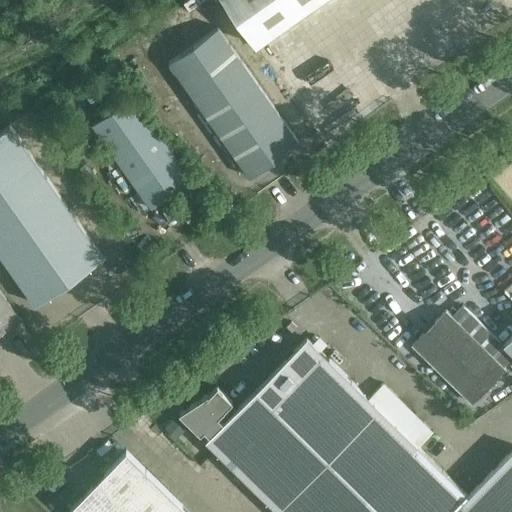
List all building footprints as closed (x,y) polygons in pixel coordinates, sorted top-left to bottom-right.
[(318,0),(223,0),(255,45),(318,0)] [(456,8),(443,16),(458,38),(470,30),(456,8)] [(431,58),(449,48),(435,23),(417,33),(431,58)] [(218,27),(168,61),(249,176),(299,141),(218,27)] [(396,57),(385,65),(400,85),(411,76),(396,57)] [(79,88),(93,107),(126,84),(112,65),(79,88)] [(384,75),(362,89),(372,104),(394,90),(384,75)] [(176,187),(180,193),(178,194),(192,214),(211,200),(198,180),(193,184),(189,178),(191,177),(133,94),(93,122),(151,205),(176,187)] [(23,110),(11,117),(21,135),(33,129),(23,110)] [(10,125),(0,131),(0,252),(36,303),(103,256),(10,125)] [(41,136),(32,141),(44,159),(52,154),(41,136)] [(0,329),(19,317),(0,290),(0,329)] [(504,365),(511,356),(511,350),(504,343),(462,304),(453,315),(446,308),(412,344),(471,402),(506,367),(504,365)] [(451,511),(468,495),(418,446),(328,357),(327,357),(307,337),(235,410),(210,436),(206,440),(279,511),(451,511)] [(208,393),(179,413),(200,434),(204,430),(210,436),(235,410),(230,404),(232,401),(217,386),(209,395),(208,393)] [(172,419),(166,426),(176,436),(183,430),(172,419)] [(511,511),(511,449),(468,495),(451,511),(511,511)] [(70,508),(74,511),(189,511),(126,450),(70,508)] [(213,510),(233,511),(234,497),(213,497),(213,510)]
